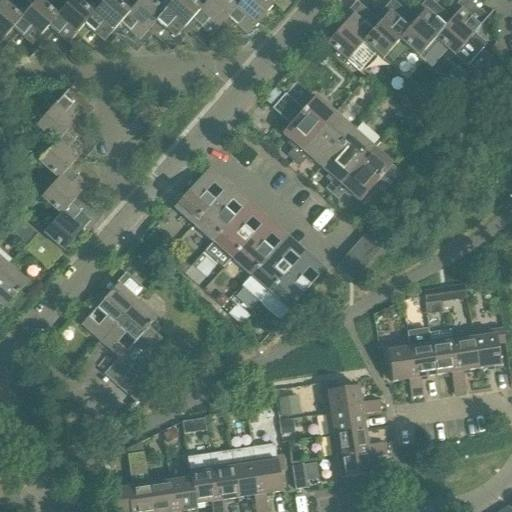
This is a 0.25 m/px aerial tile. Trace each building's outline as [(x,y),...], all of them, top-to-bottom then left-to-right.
[(26,0),(14,13),(21,19),(3,38),(3,39),(8,44),(17,34),(30,47),(39,37),(57,18),(36,0),(26,0)] [(57,18),(39,37),(44,41),(52,32),(66,45),(75,35),(92,16),(83,7),(74,0),(72,0),(73,0),(57,18)] [(75,35),(80,39),(88,31),(102,43),(129,14),(128,14),(112,0),(88,0),(83,7),(92,16),(75,35)] [(129,14),(129,15),(112,35),(116,39),(124,30),(138,43),(147,33),(165,13),(164,13),(150,0),(141,0),(128,14),(129,14)] [(165,13),(147,33),(152,36),(160,27),(175,41),(183,31),(201,12),(200,11),(186,0),(175,0),(164,13),(165,13)] [(225,0),(208,0),(200,11),(201,12),(183,31),(187,35),(195,26),(210,39),(219,29),(218,29),(237,10),(236,9),(225,0)] [(262,0),(244,0),(236,9),(237,10),(218,29),(219,29),(223,33),(231,24),(246,37),(272,8),(262,0)] [(0,42),(3,39),(3,38),(21,19),(14,13),(0,1),(0,42)] [(459,10),(451,20),(433,40),(445,51),(465,68),(485,45),(473,35),(492,13),(491,13),(486,18),(481,14),(474,23),(459,10)] [(423,12),(415,22),(398,41),(407,49),(429,69),(445,51),(433,40),(451,20),(446,16),(438,25),(423,12)] [(387,14),(378,24),(379,24),(361,43),(375,55),(382,61),(390,68),(407,49),(398,41),(415,22),(410,18),(402,27),(387,14)] [(379,24),(378,24),(374,20),(366,29),(351,16),(325,45),(359,74),(375,55),(361,43),(379,24)] [(3,97),(5,99),(14,106),(20,99),(10,90),(3,97)] [(472,106),(478,112),(493,125),(501,117),(492,109),(498,102),(486,91),(472,106)] [(293,163),(334,115),(314,98),(303,111),(285,95),(271,110),(290,126),(282,135),(295,147),(286,157),(293,163)] [(72,126),(73,126),(81,116),(62,98),(35,127),(56,146),(72,126)] [(5,99),(0,104),(0,110),(8,118),(16,109),(14,106),(5,99)] [(456,106),(447,116),(462,128),(470,119),(456,106)] [(353,132),(334,115),(293,163),(299,168),(308,158),(321,169),(353,132)] [(461,130),(452,122),(445,130),(454,138),(461,130)] [(56,146),(38,165),(57,182),(58,183),(75,162),(75,163),(84,153),(69,140),(77,130),(73,126),(72,126),(56,146)] [(454,138),(445,130),(437,139),(446,147),(454,138)] [(372,148),(353,132),(321,169),(333,180),(325,190),(331,195),(372,148)] [(372,148),(331,195),(337,201),(346,191),(359,203),(381,178),(392,166),(372,148)] [(58,183),(57,182),(41,200),(60,217),(61,218),(77,198),(78,199),(86,189),(72,176),(80,167),(75,163),(75,162),(58,183)] [(0,183),(0,192),(6,199),(22,183),(10,172),(0,183)] [(229,186),(224,181),(217,188),(223,193),(229,186)] [(215,202),(195,184),(174,209),(193,226),(215,202)] [(61,218),(60,217),(44,235),(64,253),(89,225),(74,212),(82,203),(78,199),(77,198),(61,218)] [(248,202),(243,198),(236,205),(242,210),(248,202)] [(234,218),(215,202),(193,226),(212,243),(234,218)] [(267,219),(262,214),(255,222),(261,227),(267,219)] [(234,218),(212,243),(231,259),(253,235),(234,218)] [(367,238),(381,250),(387,243),(392,237),(395,233),(382,221),(367,238)] [(286,236),(281,231),(274,239),(280,243),(286,236)] [(253,235),(231,259),(250,276),(272,252),(253,235)] [(59,256),(35,236),(23,250),(47,271),(59,256)] [(171,251),(162,242),(156,250),(165,258),(171,251)] [(142,262),(151,252),(141,243),(132,253),(142,262)] [(305,252),(300,248),(293,255),(299,260),(305,252)] [(250,276),(241,286),(259,302),(290,267),(272,252),(250,276)] [(186,261),(179,261),(174,266),(183,274),(191,265),(186,261)] [(324,269),(319,265),(312,272),(318,277),(324,269)] [(7,267),(0,274),(0,314),(27,284),(7,267)] [(290,267),(259,302),(279,320),(310,285),(290,267)] [(145,293),(125,275),(95,310),(114,327),(136,303),(145,293)] [(445,289),(447,303),(466,300),(464,286),(445,289)] [(447,303),(445,289),(424,291),(426,306),(447,303)] [(221,308),(228,300),(221,294),(214,301),(221,308)] [(11,303),(18,309),(26,301),(19,295),(11,303)] [(126,354),(124,352),(103,376),(134,404),(161,374),(144,359),(147,355),(161,340),(148,329),(156,320),(136,303),(114,327),(134,345),(126,354)] [(86,332),(94,323),(88,318),(80,327),(86,332)] [(458,373),(453,339),(451,328),(430,332),(431,342),(437,377),(450,375),(451,383),(463,381),(461,373),(462,373),(462,372),(458,373)] [(502,332),(474,336),(479,371),(487,369),(487,372),(494,372),(494,368),(499,367),(496,346),(504,345),(502,331),(502,332)] [(437,377),(431,342),(430,332),(408,335),(410,346),(415,380),(419,379),(419,380),(437,377)] [(474,336),(453,339),(458,373),(462,372),(462,373),(479,371),(474,336)] [(415,380),(410,346),(386,349),(391,384),(407,381),(408,389),(420,388),(419,380),(419,379),(415,380)] [(464,391),(463,381),(451,383),(453,393),(464,391)] [(325,415),(370,409),(369,404),(359,405),(357,389),(339,392),(337,382),(320,385),(322,395),(325,415)] [(420,388),(408,389),(410,400),(422,398),(420,388)] [(281,418),(301,415),(298,397),(278,400),(281,418)] [(370,409),(371,415),(378,414),(377,403),(369,404),(370,409)] [(325,415),(328,438),(364,432),(361,417),(371,415),(370,409),(325,415)] [(294,434),(293,422),(279,424),(280,436),(294,434)] [(162,435),(167,444),(178,439),(174,429),(162,435)] [(331,459),(377,452),(376,447),(366,448),(364,432),(328,438),(331,459)] [(377,452),(378,458),(385,457),(383,445),(376,447),(377,452)] [(272,446),(252,449),(258,496),(264,496),(279,493),(272,446)] [(258,496),(252,449),(231,453),(238,500),(252,498),(253,507),(265,505),(263,496),(264,496),(258,496)] [(370,476),(368,460),(378,458),(377,452),(331,459),(335,481),(363,477),(370,476)] [(238,500),(231,453),(209,456),(216,503),(221,502),(238,500)] [(127,456),(131,485),(116,487),(116,490),(112,491),(115,511),(151,511),(147,483),(143,454),(127,456)] [(216,503),(209,456),(188,459),(195,506),(209,504),(210,511),(218,511),(222,511),(221,503),(221,502),(216,503)] [(189,476),(168,479),(173,511),(189,511),(195,511),(194,506),(195,506),(188,459),(187,459),(189,476)] [(295,491),(307,489),(304,465),(292,467),(295,491)] [(173,511),(168,479),(147,483),(151,511),(173,511)]
